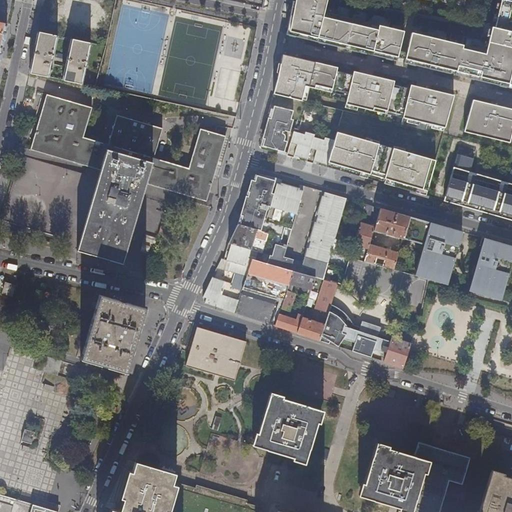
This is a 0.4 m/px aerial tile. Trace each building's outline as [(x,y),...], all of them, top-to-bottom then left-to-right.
[(0,0),(0,22),(7,24),(12,0),(0,0)] [(262,0),(232,0),(232,3),(261,9),(262,0)] [(292,0),(286,35),(398,61),(405,28),(325,12),(327,0),(292,0)] [(511,1),(505,0),(502,0),(496,28),(493,27),(487,51),(413,33),(405,63),(511,88),(511,1)] [(39,31),(30,74),(49,77),(58,35),(39,31)] [(72,39),(63,80),(82,84),(91,43),(83,41),(72,39)] [(445,130),(455,96),(411,86),(410,89),(394,86),(395,82),(354,73),(353,77),(337,73),(338,69),(282,57),(278,79),(273,94),(305,102),(309,87),(318,89),(319,87),(352,95),(349,106),(376,112),(376,110),(405,117),(405,119),(445,130)] [(64,247),(73,250),(103,149),(151,164),(146,183),(206,201),(224,137),(201,131),(189,169),(153,158),(161,129),(119,117),(110,145),(83,137),(90,109),(45,96),(29,152),(86,169),(85,173),(21,154),(2,221),(66,240),(64,247)] [(511,109),(474,100),(465,132),(511,145),(511,143),(511,142),(511,109)] [(293,111),(274,106),(271,119),(268,118),(263,138),(265,139),(263,146),(285,152),(293,120),(291,119),(293,111)] [(294,131),(287,156),(294,157),(295,155),(295,152),(298,153),(297,156),(307,159),(306,161),(313,163),(314,161),(315,158),(318,159),(317,162),(327,165),(335,140),(325,138),(325,140),(314,137),(315,135),(306,132),(305,135),(294,131)] [(327,165),(327,167),(426,196),(436,161),(337,132),(335,140),(327,165)] [(103,149),(73,250),(123,264),(146,183),(151,164),(103,149)] [(474,159),(457,154),(444,201),(511,220),(511,169),(508,182),(470,172),(474,159)] [(241,217),(239,225),(262,232),(268,234),(268,235),(266,241),(263,253),(260,261),(294,271),(316,277),(324,280),(346,199),(324,192),(323,196),(322,195),(317,214),(318,214),(316,221),(315,221),(310,240),(311,241),(309,248),(308,247),(303,265),(294,262),(294,259),(285,256),(292,229),(266,222),(271,207),(296,214),(303,190),(299,189),(299,188),(281,183),(281,185),(271,182),(271,180),(256,176),(255,182),(252,181),(247,198),(245,197),(240,216),(241,217)] [(370,219),(373,206),(366,204),(362,217),(370,219)] [(374,231),(403,240),(403,239),(409,217),(381,208),(375,228),(374,231)] [(424,245),(431,223),(409,217),(403,239),(424,245)] [(424,245),(416,271),(448,280),(462,232),(431,223),(424,245)] [(369,249),(370,245),(374,231),(375,228),(361,224),(355,244),(369,249)] [(266,241),(268,235),(268,234),(262,232),(239,225),(237,225),(229,243),(251,250),(255,237),(266,241)] [(162,228),(160,237),(168,240),(171,230),(162,228)] [(152,237),(145,235),(143,241),(151,243),(152,237)] [(511,246),(483,238),(470,286),(502,295),(511,258),(511,246)] [(251,250),(229,243),(226,251),(229,252),(228,257),(234,259),(230,272),(247,277),(253,259),(249,258),(251,250)] [(150,247),(142,245),(140,251),(148,253),(150,247)] [(383,267),(395,270),(399,253),(370,245),(369,249),(367,256),(365,262),(375,265),(377,258),(385,261),(383,267)] [(351,258),(365,262),(367,256),(353,252),(351,258)] [(294,271),(260,261),(253,259),(247,277),(244,287),(285,298),(287,291),(290,281),(294,271)] [(312,287),(316,277),(294,271),(290,281),(312,287)] [(447,285),(448,280),(416,271),(415,276),(428,279),(447,285)] [(225,281),(213,277),(212,279),(203,297),(207,298),(205,303),(235,313),(239,300),(221,294),(225,281)] [(330,308),(338,284),(328,281),(319,307),(329,310),(330,308)] [(7,283),(4,293),(14,295),(16,285),(7,283)] [(500,300),(502,295),(470,286),(469,291),(500,300)] [(285,298),(282,308),(290,311),(296,293),(287,291),(285,298)] [(100,295),(80,359),(101,365),(106,347),(112,348),(107,367),(127,373),(146,309),(126,303),(120,321),(114,320),(120,301),(100,295)] [(325,323),(319,340),(328,343),(330,341),(338,347),(344,339),(355,342),(352,351),(371,357),(373,349),(382,352),(382,351),(388,353),(392,339),(380,335),(382,327),(363,321),(361,328),(354,325),(351,322),(344,316),(334,310),(330,308),(329,310),(325,323)] [(276,326),(298,333),(302,322),(280,314),(276,326)] [(319,340),(325,323),(322,322),(322,323),(306,318),(307,315),(304,314),(302,322),(298,333),(319,340)] [(197,328),(186,367),(236,381),(247,342),(197,328)] [(411,345),(392,339),(388,353),(384,362),(403,368),(411,345)] [(57,374),(60,360),(45,357),(42,371),(57,374)] [(256,433),(252,446),(264,450),(294,458),(293,462),(306,465),(318,423),(321,424),(325,412),(283,399),(284,397),(271,393),(259,434),(256,433)] [(511,511),(511,478),(505,476),(505,474),(492,470),(480,511),(477,511),(476,511),(440,511),(451,481),(464,485),(472,458),(431,445),(420,442),(415,456),(377,444),(365,482),(362,482),(358,495),(400,507),(398,511),(511,511)] [(261,511),(263,508),(246,503),(247,501),(195,486),(194,488),(175,482),(177,474),(134,462),(131,472),(128,471),(120,497),(123,498),(119,510),(111,508),(109,511),(261,511)] [(57,511),(0,494),(0,511),(57,511)]
